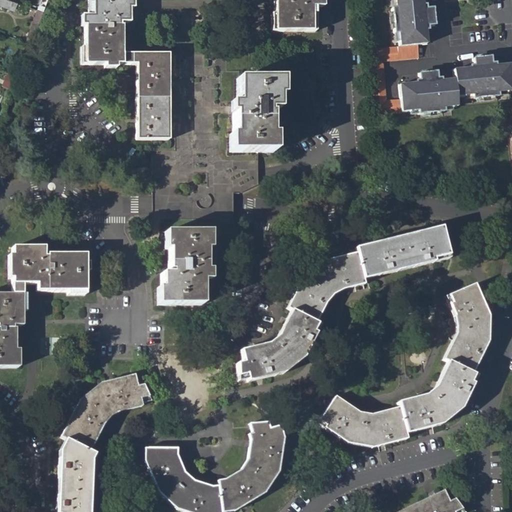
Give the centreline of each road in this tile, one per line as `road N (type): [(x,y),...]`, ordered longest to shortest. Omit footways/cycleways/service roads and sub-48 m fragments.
road 1 (residential): [(354,200),(341,0)]
road 2 (residential): [(481,450),(350,482),(310,511)]
road 3 (residential): [(97,205),(232,204),(269,212)]
road 4 (residential): [(354,200),(486,214),(511,228)]
road 5 (residential): [(53,82),(111,152),(151,172)]
road 6 (residential): [(511,321),(481,450)]
road 7 (residential): [(97,205),(137,285),(130,325)]
